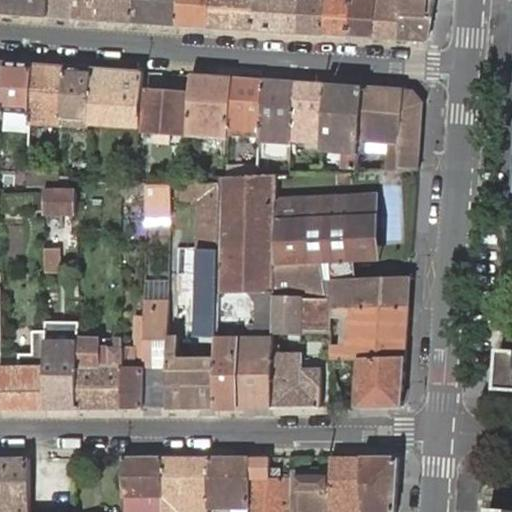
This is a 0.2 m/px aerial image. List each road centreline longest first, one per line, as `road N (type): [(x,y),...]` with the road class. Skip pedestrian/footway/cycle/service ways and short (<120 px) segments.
road 1 (residential): [(467,70),(0,39)]
road 2 (residential): [(440,431),(0,434)]
road 3 (tertiary): [(440,431),(467,70)]
